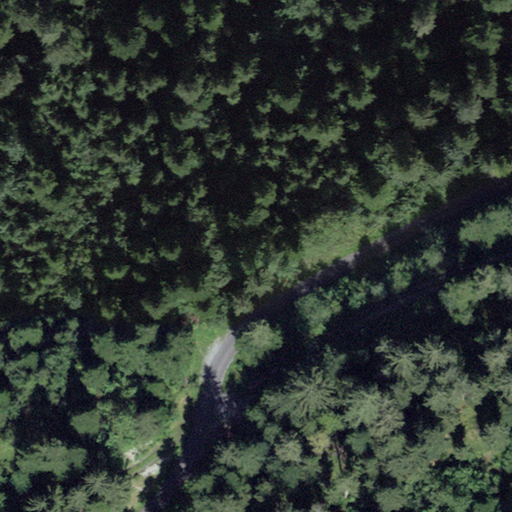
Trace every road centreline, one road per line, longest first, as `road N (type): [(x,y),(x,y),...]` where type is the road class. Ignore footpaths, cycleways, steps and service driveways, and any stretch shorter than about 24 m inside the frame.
road 1 (track): [(152,511),(221,368),(264,309),(353,257),(511,187)]
road 2 (track): [(191,438),(317,348),(403,299),(511,263)]
